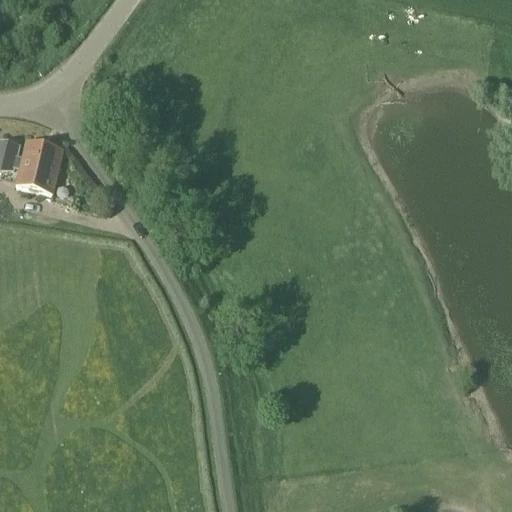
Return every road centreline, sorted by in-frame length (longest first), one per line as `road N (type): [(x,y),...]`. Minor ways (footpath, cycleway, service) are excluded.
road 1 (unclassified): [(42,94),(133,222),(195,330),(230,511)]
road 2 (unclassified): [(132,0),(94,50),(42,94)]
